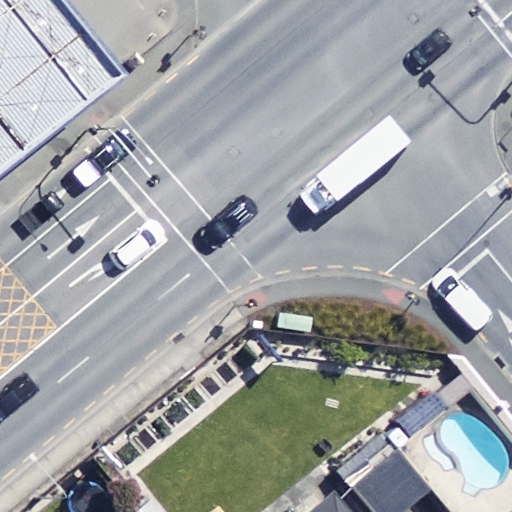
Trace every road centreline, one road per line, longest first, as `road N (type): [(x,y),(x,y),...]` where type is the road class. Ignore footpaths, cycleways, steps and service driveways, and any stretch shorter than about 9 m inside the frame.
road 1 (trunk): [(0,346),(338,73)]
road 2 (tertiary): [(511,278),(338,73)]
